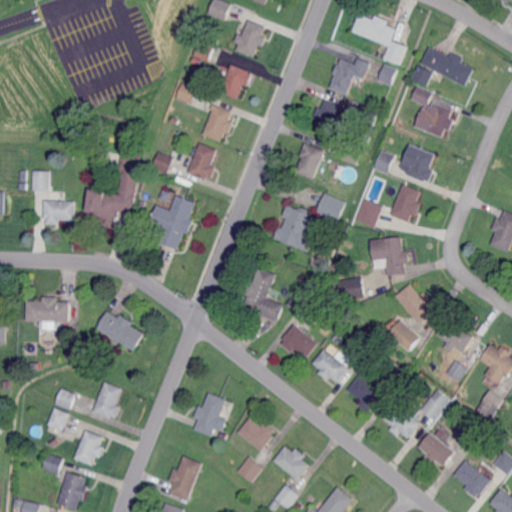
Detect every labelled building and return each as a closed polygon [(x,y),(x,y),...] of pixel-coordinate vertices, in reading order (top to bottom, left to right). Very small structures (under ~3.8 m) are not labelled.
[(228,20),(210,13),(215,0),(227,0),(235,3),(228,20)] [(377,19),(379,14),(389,18),(386,24),(398,28),(393,45),(354,31),(361,13),(377,19)] [(266,46),(261,45),(257,57),(239,50),(251,19),(269,26),(266,35),(269,36),(266,46)] [(211,61),(196,55),(202,40),(217,46),(211,61)] [(405,66),(389,60),(395,42),(411,48),(405,66)] [(452,56),(454,52),(466,58),(464,62),(477,69),(468,86),(424,63),(433,46),(452,56)] [(367,78),(358,74),(349,94),(333,87),(338,74),(335,73),(339,64),(341,65),(344,58),(358,64),(361,57),(374,62),(367,78)] [(251,86),(246,84),(241,99),(222,92),(234,63),(251,70),(250,72),(255,74),(251,86)] [(393,86),(380,81),(387,64),(399,69),(393,86)] [(429,86),(414,78),(421,64),(436,72),(429,86)] [(194,104),(178,98),(184,82),(201,88),(194,104)] [(430,106),(414,98),(420,85),(436,93),(430,106)] [(334,135),(317,128),(320,120),(315,118),(320,106),(324,108),(327,99),(345,107),(334,135)] [(453,130),(448,128),(445,137),(427,130),(438,102),(456,109),(453,117),(457,119),(453,130)] [(231,134),(227,132),(224,141),(206,134),(216,110),(213,108),(215,103),(235,111),(232,120),(236,122),(231,134)] [(373,127),(354,119),(361,103),(380,111),(373,127)] [(357,147),(349,144),(351,139),(359,142),(357,147)] [(213,179),(209,177),(208,179),(190,172),(203,142),(220,149),(214,164),(218,166),(213,179)] [(316,178),(299,171),(305,156),(302,155),(307,142),(328,150),(316,178)] [(430,182),(409,174),(412,167),(402,163),(409,144),(437,153),(431,168),(435,169),(430,182)] [(359,165),(343,159),(348,147),(363,153),(359,165)] [(391,173),(377,167),(384,149),(398,155),(391,173)] [(169,173),(155,167),(161,151),(176,157),(169,173)] [(138,193),(121,191),(123,172),(120,172),(122,153),(143,156),(138,193)] [(27,181),(20,181),(21,170),(28,171),(27,181)] [(51,191),(34,190),(35,170),(52,171),(51,191)] [(419,216),(414,214),(412,222),(394,215),(406,183),(424,190),(420,201),(424,203),(419,216)] [(134,213),(121,211),(119,224),(117,223),(116,228),(103,226),(104,221),(87,219),(92,189),(137,195),(134,213)] [(7,215),(0,215),(0,190),(8,191),(7,215)] [(341,221),(319,212),(328,192),(349,201),(341,221)] [(192,218),(197,220),(192,234),(186,231),(180,249),(160,241),(165,229),(151,224),(159,204),(173,210),(179,194),(199,202),(192,218)] [(377,227),(358,219),(367,198),(386,206),(377,227)] [(78,220),(62,219),(61,224),(49,224),(49,219),(46,219),(46,200),(78,201),(78,220)] [(310,228),(318,231),(311,251),(276,238),(281,226),(285,227),(289,217),(285,215),(289,204),(315,214),(310,228)] [(511,249),(511,252),(493,245),(499,231),(494,229),(499,217),(504,219),(507,209),(511,211),(511,249)] [(406,251),(411,250),(412,263),(407,264),(408,273),(390,276),(389,267),(375,268),(374,260),(373,260),(371,240),(404,236),(406,251)] [(352,250),(343,247),(345,241),(354,243),(352,250)] [(342,271),(334,269),(336,261),(344,264),(342,271)] [(269,297),(286,304),(280,321),(245,308),(250,295),(245,293),(251,280),(255,282),(261,267),(279,274),(269,297)] [(305,283),(298,279),(302,273),(308,277),(305,283)] [(343,302),(339,281),(363,277),(366,298),(343,302)] [(423,294),(426,291),(434,301),(430,304),(437,312),(422,324),(408,307),(404,310),(399,305),(404,301),(399,294),(413,283),(423,294)] [(314,311),(301,301),(312,288),(324,298),(314,311)] [(59,301),(61,301),(67,301),(72,301),(72,320),(72,322),(28,321),(29,300),(45,301),(45,296),(47,296),(54,296),(59,296),(59,301)] [(121,317),(123,314),(131,319),(134,320),(136,321),(133,325),(143,331),(146,333),(136,350),(118,339),(117,338),(111,335),(100,328),(99,328),(108,313),(109,311),(110,310),(117,315),(118,316),(121,317)] [(455,322),(456,320),(471,329),(469,332),(476,336),(466,352),(457,346),(454,352),(446,347),(450,342),(438,334),(449,318),(455,322)] [(409,351),(389,334),(401,320),(421,337),(409,351)] [(309,358),(297,348),(294,351),(284,344),(287,340),(285,338),(297,323),(321,343),(309,358)] [(8,342),(0,341),(0,325),(6,326),(8,326),(8,342)] [(338,344),(333,341),(337,334),(342,337),(338,344)] [(501,349),(504,345),(511,350),(511,373),(510,377),(508,375),(503,383),(488,374),(493,366),(483,360),(493,344),(501,349)] [(417,355),(414,353),(419,346),(422,349),(417,355)] [(340,382),(333,376),(330,380),(321,373),(324,369),(315,362),(327,347),(352,366),(340,382)] [(462,381),(450,372),(458,359),(471,367),(462,381)] [(402,390),(385,376),(396,362),(413,376),(402,390)] [(373,408),(370,412),(360,404),(363,400),(350,389),(362,375),(387,395),(373,408)] [(119,416),(118,417),(114,416),(113,418),(102,414),(96,411),(108,381),(118,385),(118,386),(125,388),(119,404),(123,406),(122,409),(121,411),(119,416)] [(73,409),(58,404),(64,387),(70,390),(79,393),(73,409)] [(492,420),(478,411),(492,390),(506,399),(492,420)] [(221,419),(215,435),(215,436),(198,429),(197,429),(200,422),(201,419),(197,417),(199,410),(200,407),(201,405),(206,407),(210,397),(212,392),(229,399),(221,419)] [(437,420),(423,409),(433,396),(447,407),(437,420)] [(411,438),(403,432),(401,436),(392,429),(396,425),(386,418),(397,403),(423,423),(411,438)] [(64,431),(50,425),(50,424),(53,415),(57,407),(72,413),(71,415),(65,429),(65,430),(64,431)] [(264,426),(267,422),(268,423),(277,431),(274,434),(276,436),(271,443),(264,451),(262,449),(241,432),(253,417),(264,426)] [(474,446),(460,435),(471,422),(485,433),(474,446)] [(103,458),(99,456),(95,465),(77,458),(85,437),(88,429),(107,436),(106,438),(103,445),(107,447),(105,452),(103,458)] [(446,466),(439,460),(436,464),(427,457),(430,453),(422,446),(433,432),(458,451),(446,466)] [(296,451),(298,447),(305,452),(308,455),(308,456),(305,459),(312,465),(310,467),(301,479),(294,473),(282,465),(277,472),(271,468),(288,445),(296,451)] [(511,473),(511,475),(496,464),(506,450),(511,454),(511,473)] [(60,475),(59,475),(45,470),(50,454),(65,459),(64,461),(60,475)] [(192,496),(191,500),(184,497),(172,492),(175,484),(176,482),(171,481),(175,473),(175,471),(177,467),(181,469),(187,455),(206,463),(192,496)] [(255,482),(240,471),(252,456),(255,458),(266,466),(267,467),(255,482)] [(479,498),(467,488),(470,484),(457,474),(469,460),(494,480),(479,498)] [(87,501),(82,499),(79,509),(60,503),(67,483),(71,471),(89,477),(87,484),(91,486),(90,489),(90,490),(90,491),(87,501)] [(291,509),(278,498),(287,486),(289,483),(302,494),(291,509)] [(311,511),(314,509),(315,510),(317,511),(321,511),(326,505),(341,486),(356,498),(345,511),(311,511)] [(511,511),(497,511),(500,509),(492,503),(504,488),(511,494),(511,511)] [(23,509),(22,508),(15,507),(16,499),(22,500),(25,501),(23,509)] [(24,511),(25,508),(26,501),(36,503),(42,504),(40,510),(39,511),(24,511)] [(186,511),(165,511),(169,502),(188,508),(186,511)]
